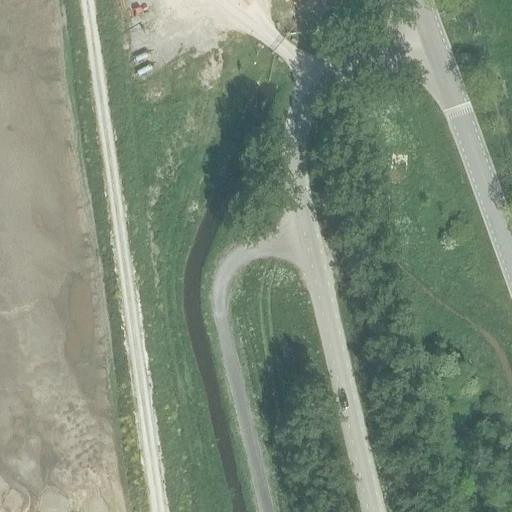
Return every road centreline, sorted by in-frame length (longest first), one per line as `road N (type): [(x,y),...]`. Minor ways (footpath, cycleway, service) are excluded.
road 1 (unclassified): [(264,511),(219,291),(246,255),(311,235)]
road 2 (tertiary): [(373,511),(311,235)]
road 3 (tertiary): [(311,235),(296,117),(333,78),(424,44)]
road 4 (tertiary): [(511,275),(424,44)]
road 5 (track): [(333,78),(227,0)]
